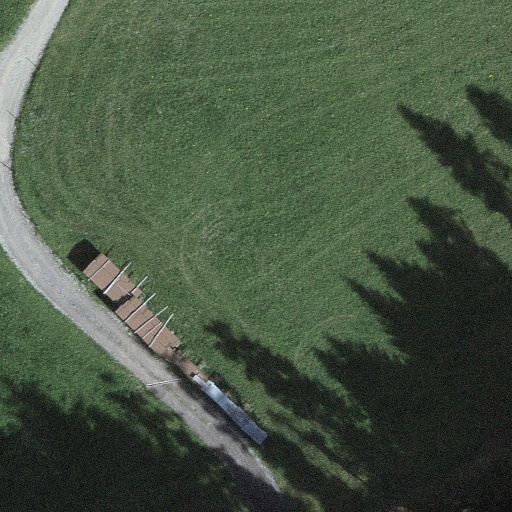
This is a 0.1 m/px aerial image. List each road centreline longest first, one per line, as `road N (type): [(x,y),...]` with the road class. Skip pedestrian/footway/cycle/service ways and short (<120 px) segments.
road 1 (track): [(280,511),(213,428),(55,287),(0,200)]
road 2 (track): [(0,116),(18,63),(55,0)]
